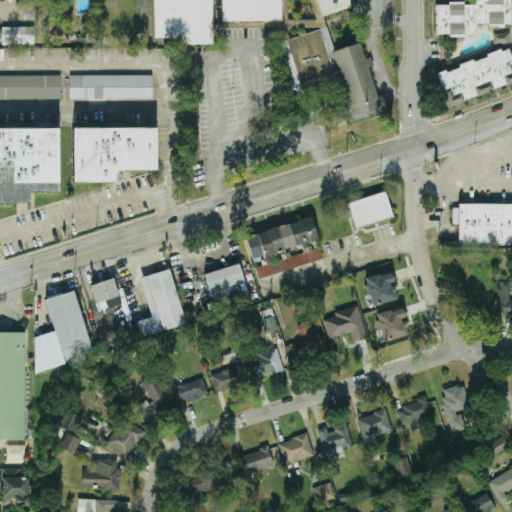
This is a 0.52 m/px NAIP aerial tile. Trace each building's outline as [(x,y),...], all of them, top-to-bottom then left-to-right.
[(281,21),(280,0),(153,0),(154,39),(166,38),(166,45),(213,44),(212,0),(221,0),(222,22),(281,21)] [(316,0),(322,17),(350,8),(347,0),(316,0)] [(510,24),(509,0),(474,0),(474,4),(435,5),(435,36),(476,35),(476,25),(510,24)] [(2,28),(2,46),(34,45),(34,27),(2,28)] [(342,83),(351,117),(380,109),(370,68),(373,67),(371,58),(365,59),(361,44),(327,53),(321,31),(282,41),(292,80),(286,82),(288,90),(298,88),(299,93),(342,83)] [(494,44),(509,44),(509,34),(493,34),(494,44)] [(447,107),(511,83),(511,54),(510,48),(435,74),(447,107)] [(0,76),(0,99),(61,99),(60,75),(0,76)] [(153,75),(70,75),(70,99),(153,99),(153,75)] [(57,128),(0,128),(0,204),(28,204),(28,192),(58,192),(57,128)] [(155,128),(72,129),(72,182),(123,182),(123,171),(156,171),(155,128)] [(348,203),(355,229),(393,218),(385,192),(348,203)] [(511,204),(452,204),(452,225),(458,225),(458,246),(511,246),(511,204)] [(323,261),(312,219),(246,235),(256,277),(323,261)] [(204,274),(213,304),(248,294),(239,264),(204,274)] [(140,278),(151,318),(136,322),(141,338),(186,325),(170,269),(140,278)] [(363,280),(372,307),(398,299),(390,272),(363,280)] [(121,304),(113,278),(90,286),(98,312),(121,304)] [(511,319),(511,318),(511,300),(510,301),(509,281),(499,282),(500,315),(511,314),(511,319)] [(45,299),(54,332),(30,338),(39,371),(99,355),(97,346),(90,348),(75,291),(45,299)] [(322,318),(330,344),(339,342),(338,338),(351,334),(353,343),(367,339),(357,307),(322,318)] [(383,342),(409,335),(401,308),(375,315),(383,342)] [(267,334),(278,331),(272,309),(261,312),(267,334)] [(286,345),(290,363),(319,356),(312,322),(297,325),(301,342),(286,345)] [(0,440),(24,441),(25,333),(0,332),(0,440)] [(253,378),(283,371),(278,350),(248,357),(253,378)] [(246,385),(242,367),(210,374),(214,392),(246,385)] [(151,400),(137,408),(148,425),(175,408),(155,374),(141,383),(151,400)] [(179,406),(208,395),(202,378),(173,389),(179,406)] [(441,390),(451,433),(465,430),(461,411),(469,409),(464,385),(441,390)] [(402,428),(432,421),(426,399),(397,407),(402,428)] [(357,418),(362,440),(392,433),(386,410),(357,418)] [(75,433),(82,418),(66,411),(60,426),(75,433)] [(144,430),(128,421),(124,428),(117,425),(106,445),(129,458),(144,430)] [(327,431),(326,427),(316,430),(326,458),(353,448),(345,424),(327,431)] [(80,440),(66,433),(60,447),(74,453),(80,440)] [(313,456),(307,435),(278,443),(284,465),(313,456)] [(508,450),(504,438),(486,444),(490,456),(508,450)] [(244,473),(273,467),(269,449),(241,455),(244,473)] [(398,480),(413,475),(407,458),(392,463),(398,480)] [(82,487),(102,488),(102,491),(119,492),(120,460),(92,460),(92,472),(83,471),(82,487)] [(193,506),(218,480),(205,468),(181,494),(193,506)] [(504,493),(511,489),(511,468),(488,482),(500,505),(508,500),(504,493)] [(2,498),(14,499),(13,506),(28,507),(29,470),(2,469),(2,498)] [(311,489),(317,504),(335,498),(330,482),(311,489)] [(488,511),(495,508),(486,493),(467,504),(471,511),(488,511)] [(111,511),(112,509),(118,509),(118,500),(85,499),(84,511),(111,511)]
